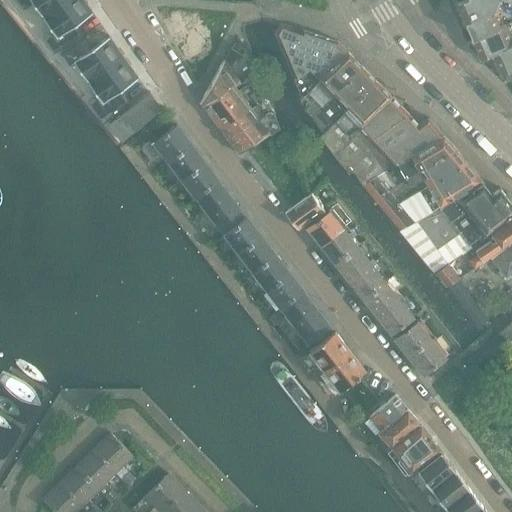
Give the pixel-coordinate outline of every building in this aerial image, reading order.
[(30,0),(42,15),(43,16),(66,0),(30,0)] [(66,0),(43,16),(44,17),(43,18),(56,36),(51,40),(59,51),(82,35),(75,25),(93,13),(84,0),(66,0)] [(502,3),(500,0),(464,0),(456,3),(471,38),(500,26),(494,13),(499,11),(502,3)] [(511,47),(511,37),(507,25),(506,23),(500,26),(471,38),(481,61),(494,56),(511,47)] [(419,125),(348,52),(337,41),(302,30),(301,33),(290,29),(280,25),(274,34),(300,92),(299,94),(298,98),(299,100),(300,102),(324,134),(320,137),(342,167),(344,165),(351,175),(354,173),(363,186),(385,171),(444,136),(429,118),(419,125)] [(85,38),(62,54),(69,66),(74,62),(87,80),(88,80),(89,81),(123,58),(122,57),(123,56),(110,36),(109,36),(92,48),(85,38)] [(511,47),(494,56),(502,76),(511,71),(511,47)] [(123,58),(89,81),(89,82),(90,83),(89,83),(113,117),(130,105),(121,90),(138,78),(131,68),(125,59),(124,59),(123,58)] [(203,105),(238,79),(225,61),(202,103),(203,105)] [(217,124),(252,97),(238,79),(203,105),(217,124)] [(129,135),(162,111),(150,94),(117,119),(109,124),(121,140),(129,134),(129,135)] [(231,142),(266,115),(252,97),(217,124),(231,142)] [(241,155),(279,126),(275,116),(268,114),(266,115),(231,142),(241,155)] [(193,148),(176,125),(153,143),(171,165),(193,148)] [(363,186),(400,232),(416,222),(432,212),(483,181),(444,136),(385,171),(363,186)] [(211,171),(193,148),(171,165),(188,188),(211,171)] [(227,194),(218,182),(219,181),(211,171),(188,188),(206,211),(227,194)] [(491,233),(511,218),(511,203),(499,187),(490,192),(483,181),(432,212),(416,222),(400,232),(424,261),(436,274),(449,265),(472,248),(469,244),(472,242),(488,230),(491,233)] [(244,217),(227,194),(206,211),(223,233),(244,217)] [(297,230),(323,210),(311,194),(285,214),(297,230)] [(342,230),(327,211),(306,228),(320,247),(342,230)] [(263,238),(247,218),(246,219),(244,217),(223,233),(240,256),(263,238)] [(474,269),(511,242),(511,222),(493,236),(495,239),(477,252),(479,254),(469,261),(474,269)] [(356,247),(342,230),(320,247),(334,265),(356,247)] [(280,261),(263,238),(240,256),(258,278),(280,261)] [(511,275),(511,242),(491,258),(507,279),(511,275)] [(370,265),(356,247),(334,265),(348,282),(370,265)] [(297,283),(280,261),(258,278),(275,301),(297,283)] [(384,283),(370,265),(348,282),(362,300),(384,283)] [(459,279),(449,265),(436,274),(448,287),(459,279)] [(467,291),(460,281),(449,288),(457,298),(467,291)] [(313,307),(302,293),(304,291),(297,283),(275,301),(292,323),(313,307)] [(398,301),(384,283),(362,300),(376,318),(398,301)] [(412,318),(398,301),(376,318),(390,335),(412,318)] [(331,330),(313,307),(292,323),(310,346),(331,330)] [(488,321),(481,311),(470,318),(478,328),(488,321)] [(430,341),(415,322),(393,339),(408,358),(430,341)] [(511,323),(500,334),(511,347),(511,323)] [(350,351),(334,331),(309,351),(324,370),(350,351)] [(423,376),(447,357),(455,351),(446,340),(436,348),(430,341),(408,358),(423,376)] [(365,371),(350,351),(324,370),(340,390),(365,371)] [(378,432),(406,409),(395,395),(370,416),(369,414),(354,427),(368,441),(378,432)] [(392,447),(419,425),(406,409),(378,432),(392,447)] [(441,452),(419,425),(392,447),(412,472),(441,452)] [(123,466),(133,456),(111,434),(94,451),(116,473),(129,486),(136,478),(130,472),(123,466)] [(77,467),(99,489),(112,503),(120,495),(106,482),(116,473),(94,451),(77,467)] [(435,456),(411,474),(425,493),(455,470),(441,451),(441,452),(435,456)] [(89,499),(99,489),(77,467),(61,484),(82,506),(88,511),(102,511),(103,511),(89,499)] [(455,470),(425,493),(439,511),(469,488),(455,470)] [(161,511),(183,491),(167,474),(144,497),(154,507),(148,511),(161,511)] [(76,511),(82,506),(61,484),(44,500),(55,511),(76,511)] [(469,488),(439,511),(475,511),(483,506),(469,488)] [(195,511),(200,508),(183,491),(161,511),(195,511)]
